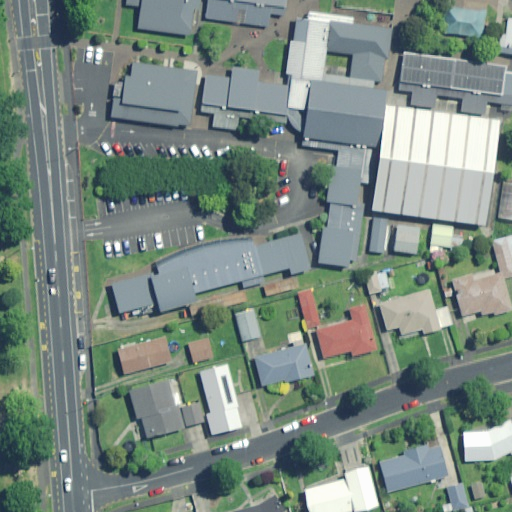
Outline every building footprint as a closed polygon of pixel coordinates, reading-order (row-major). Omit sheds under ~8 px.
[(193,37),(197,0),(142,0),(138,30),(193,37)] [(281,0),(207,0),(205,18),(278,27),(281,0)] [(487,12),(445,8),(442,34),(484,39),(487,12)] [(511,15),(507,15),(502,54),(511,55),(511,15)] [(284,130),(377,142),(392,28),(298,16),(284,130)] [(511,67),(402,54),(397,93),(511,108),(511,67)] [(195,70),(123,61),(115,120),(188,129),(195,70)] [(288,85),(203,74),(198,113),(283,124),(288,85)] [(498,119),(385,105),(371,212),(484,227),(498,119)] [(361,150),(334,146),(319,264),(346,267),(361,150)] [(511,184),(503,183),(497,220),(511,222),(511,184)] [(389,218),(373,216),(368,252),(384,254),(389,218)] [(420,228),(397,225),(393,251),(417,254),(420,228)] [(451,232),(432,230),(430,246),(450,248),(451,232)] [(309,270),(300,233),(253,246),(252,243),(220,246),(202,249),(186,255),(156,268),(156,271),(109,284),(120,323),(194,302),(191,294),(287,268),(289,275),(309,270)] [(452,281),(453,286),(442,289),(445,300),(456,297),(462,318),(480,313),(481,318),(493,315),(494,318),(511,313),(503,280),(511,277),(511,237),(492,243),(500,273),(486,277),(485,272),(452,281)] [(390,294),(386,275),(365,279),(369,299),(390,294)] [(304,333),(307,332),(322,328),(313,291),(298,295),(305,322),(301,323),(304,333)] [(435,312),(429,291),(379,305),(386,332),(398,329),(401,337),(421,331),(423,335),(452,327),(447,309),(435,312)] [(376,352),(365,306),(350,310),(353,322),(316,331),(324,360),(350,353),(352,358),(376,352)] [(259,338),(253,311),(235,316),(242,343),(259,338)] [(299,332),(287,336),(289,345),(302,341),(299,332)] [(172,362),(164,336),(117,350),(124,376),(172,362)] [(213,360),(209,340),(188,344),(192,364),(213,360)] [(314,377),(305,346),(254,359),(262,388),(284,382),(285,384),(314,377)] [(240,429),(226,367),(200,373),(210,415),(207,416),(211,436),(240,429)] [(182,410),(173,380),(129,392),(136,421),(140,420),(146,440),(204,423),(199,405),(182,410)] [(489,433),(464,433),(464,463),(493,462),(509,454),(511,458),(511,457),(511,423),(510,421),(489,433)] [(439,446),(378,461),(386,493),(447,478),(439,446)] [(360,511),(378,508),(368,468),(342,474),(344,480),(303,489),(308,511),(360,511)] [(486,498),(483,484),(471,487),(474,501),(486,498)] [(461,509),(468,507),(463,487),(448,490),(451,504),(443,506),(444,511),(447,511),(453,511),(461,509)] [(285,511),(278,496),(258,506),(234,511),(285,511)]
